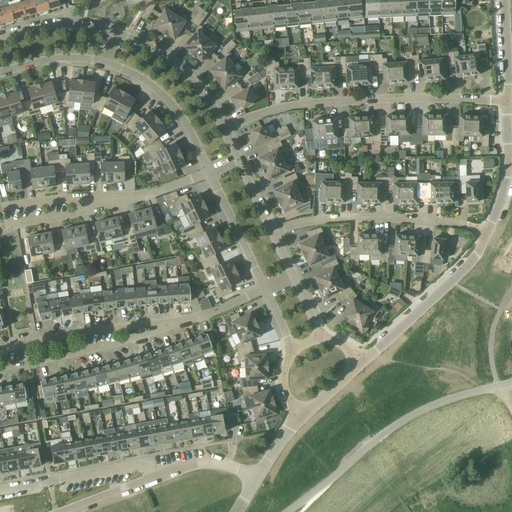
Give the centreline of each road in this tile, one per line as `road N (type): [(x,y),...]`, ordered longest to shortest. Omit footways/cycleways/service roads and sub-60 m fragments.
road 1 (residential): [(227,125),(298,102),(508,100)]
road 2 (unclassified): [(288,511),(388,429),(453,398),(511,384)]
road 3 (residential): [(486,234),(464,221),(371,216),(276,233)]
road 4 (residential): [(363,361),(472,259),(486,234)]
road 5 (residential): [(99,61),(153,86),(207,172)]
road 6 (residential): [(0,368),(123,341),(154,326)]
road 7 (residential): [(0,489),(128,465),(144,468),(150,480)]
road 8 (residential): [(0,347),(73,330),(154,326)]
road 9 (residential): [(227,125),(193,79),(110,31)]
road 10 (residential): [(0,224),(131,198)]
road 11 (residential): [(0,206),(131,198)]
road 12 (residential): [(207,172),(262,288)]
